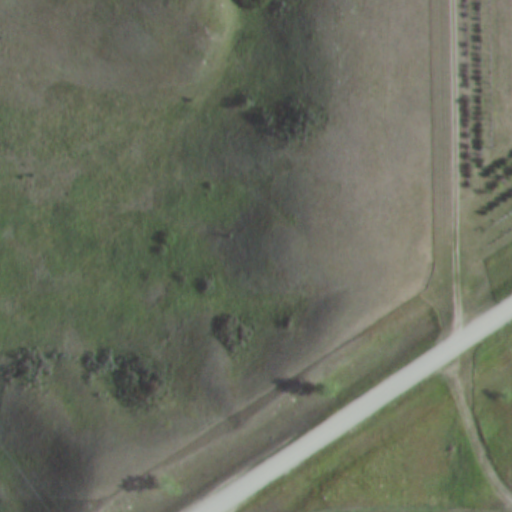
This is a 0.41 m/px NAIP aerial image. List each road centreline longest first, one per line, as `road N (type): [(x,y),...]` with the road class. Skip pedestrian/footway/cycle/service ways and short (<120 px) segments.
road 1 (tertiary): [(214,511),(511,308)]
road 2 (track): [(449,352),(511,490)]
